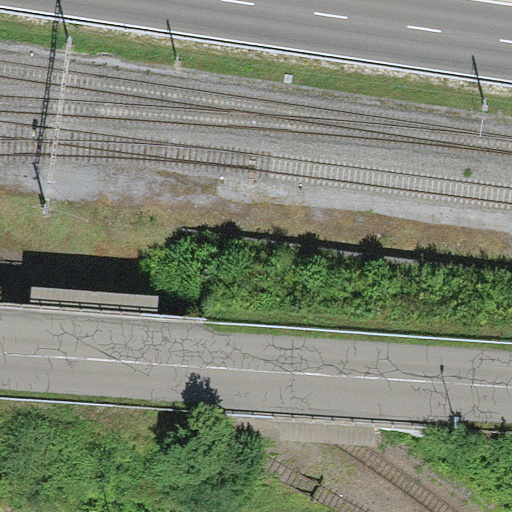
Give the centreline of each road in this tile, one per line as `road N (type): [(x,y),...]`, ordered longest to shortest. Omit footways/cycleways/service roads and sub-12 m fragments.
road 1 (tertiary): [(511,387),(0,354)]
road 2 (primary): [(511,57),(132,0)]
